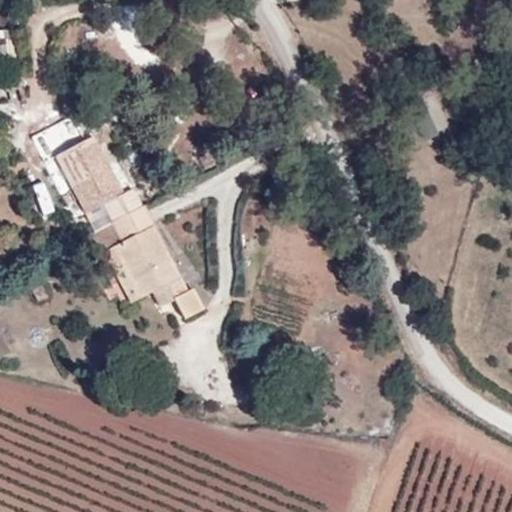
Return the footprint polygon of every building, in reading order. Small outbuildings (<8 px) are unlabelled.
[(0,58),(22,53),(15,26),(0,30),(0,58)] [(416,102),(428,134),(451,126),(440,94),(416,102)] [(122,209),(156,191),(153,185),(147,187),(117,128),(89,140),(82,127),(52,142),(57,155),(70,149),(98,207),(116,198),(122,209)] [(156,191),(122,209),(135,234),(103,251),(112,269),(120,265),(138,302),(166,287),(178,281),(186,297),(204,288),(156,191)] [(166,287),(175,303),(186,297),(178,281),(166,287)]
